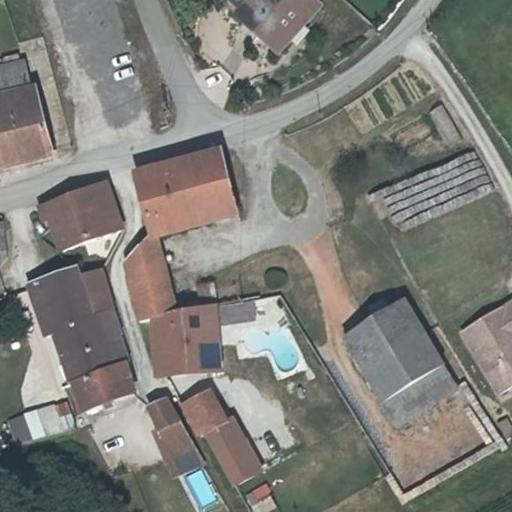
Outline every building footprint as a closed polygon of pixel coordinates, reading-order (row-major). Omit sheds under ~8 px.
[(34,0),(49,38),(96,20),(93,11),(121,1),(120,0),(34,0)] [(261,43),(289,7),(283,0),(243,0),(232,16),(261,43)] [(306,0),(283,0),(289,7),(296,18),(309,2),(306,0)] [(128,70),(118,73),(129,106),(140,102),(128,70)] [(0,174),(1,177),(55,162),(36,96),(30,97),(24,73),(0,78),(0,174)] [(442,104),(427,111),(444,150),(459,143),(442,104)] [(465,179),(482,172),(473,152),(456,159),(465,179)] [(138,177),(154,242),(154,243),(166,239),(161,217),(232,198),(223,153),(138,177)] [(109,186),(65,198),(81,246),(122,232),(109,186)] [(64,252),(81,246),(65,198),(44,206),(48,218),(55,221),(64,252)] [(161,217),(166,239),(236,220),(232,198),(161,217)] [(0,268),(4,268),(20,258),(11,226),(0,228),(0,268)] [(172,319),(154,243),(154,242),(125,270),(138,321),(153,320),(172,319)] [(78,387),(129,369),(113,311),(93,317),(81,280),(74,271),(48,280),(33,284),(35,290),(50,336),(58,333),(78,387)] [(103,272),(81,280),(93,317),(113,311),(103,272)] [(261,299),(259,289),(241,293),(244,304),(257,301),(261,299)] [(220,310),(216,292),(198,295),(203,315),(220,310)] [(511,298),(462,329),(499,390),(511,381),(511,298)] [(392,421),(418,406),(455,385),(405,299),(352,331),(342,337),(365,376),(392,421)] [(254,308),(246,310),(249,320),(257,318),(254,308)] [(153,320),(153,377),(186,377),(217,378),(217,344),(192,344),(191,318),(172,319),(153,320)] [(137,398),(129,369),(78,387),(88,414),(137,398)] [(186,390),(186,377),(153,377),(154,380),(156,384),(159,387),(162,388),(186,390)] [(205,438),(224,427),(206,396),(188,407),(205,438)] [(176,405),(161,412),(170,430),(165,433),(179,457),(201,447),(179,408),(176,405)] [(73,408),(13,418),(17,446),(77,436),(73,408)] [(190,479),(201,506),(216,500),(205,472),(190,479)] [(268,485),(247,497),(255,511),(275,511),(282,508),(268,485)]
